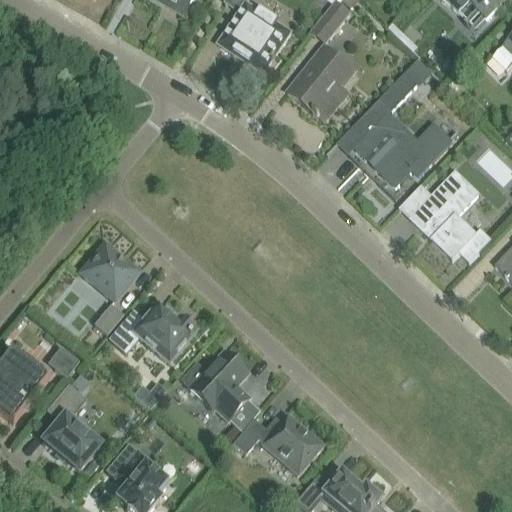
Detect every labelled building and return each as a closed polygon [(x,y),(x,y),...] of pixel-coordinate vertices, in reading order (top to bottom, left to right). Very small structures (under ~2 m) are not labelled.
[(196,0),(151,0),(164,7),(166,4),(187,16),(196,0)] [(354,0),(343,0),(341,3),(352,12),(359,3),(354,0)] [(442,0),(460,17),(470,6),(487,22),(508,0),(442,0)] [(336,6),(312,36),(326,48),(350,18),(336,6)] [(245,9),(219,48),(264,78),(289,39),(271,27),(259,18),(245,9)] [(394,28),(389,33),(414,57),(418,52),(394,28)] [(511,41),(505,49),(506,50),(495,61),(507,73),(511,67),(511,41)] [(325,51),(288,97),(314,117),(313,118),(319,122),(320,121),(326,125),(339,109),(332,103),(355,76),(325,51)] [(419,63),(377,107),(389,118),(389,119),(432,75),(419,63)] [(430,157),(389,119),(389,118),(355,153),(396,192),(430,157)] [(508,172),(511,167),(511,154),(505,148),(495,160),(508,172)] [(456,177),(412,223),(454,263),(460,258),(470,268),(481,256),(492,244),(482,234),(476,240),(457,221),(478,199),(456,177)] [(138,276),(104,248),(80,278),(114,306),(138,276)] [(511,252),(496,270),(511,285),(511,252)] [(123,320),(110,309),(94,329),(106,339),(123,320)] [(193,332),(194,329),(188,324),(185,326),(181,323),(178,326),(158,309),(143,326),(133,317),(109,344),(125,357),(138,342),(168,367),(196,335),(193,332)] [(47,383),(10,355),(0,367),(0,417),(13,427),(47,383)] [(66,382),(79,366),(67,357),(54,373),(66,382)] [(196,369),(180,385),(189,393),(213,415),(214,413),(228,425),(248,403),(238,394),(237,395),(234,392),(247,379),(223,357),(204,377),(196,369)] [(75,374),(86,384),(95,374),(84,364),(75,374)] [(78,400),(68,391),(48,416),(59,426),(42,446),(78,477),(100,450),(65,421),(73,412),(70,410),(78,400)] [(253,423),(232,448),(245,459),(258,444),(263,448),(262,449),(297,479),(322,450),(287,420),(280,427),(275,422),(265,434),(253,423)] [(128,448),(105,475),(114,483),(126,492),(117,503),(128,511),(127,511),(151,511),(159,503),(157,502),(166,491),(163,488),(165,487),(149,474),(153,469),(137,455),(128,448)] [(372,511),(379,504),(364,492),(361,495),(340,478),(325,496),(313,486),(295,507),(301,511),(313,511),(320,503),(330,511),(372,511)]
